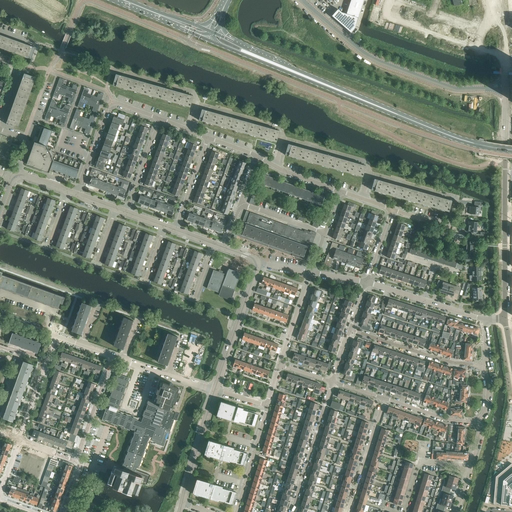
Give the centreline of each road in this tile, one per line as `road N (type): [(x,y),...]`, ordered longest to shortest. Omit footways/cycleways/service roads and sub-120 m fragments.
road 1 (secondary): [(485,145),(255,55)]
road 2 (tertiary): [(505,89),(453,89),(381,63),(301,0)]
road 3 (tertiary): [(505,319),(505,89)]
road 4 (residential): [(392,209),(448,225),(455,200),(373,175)]
road 5 (residential): [(159,118),(110,101),(75,194)]
road 6 (residential): [(349,330),(483,366)]
road 7 (residential): [(332,381),(291,511)]
road 8 (unclassified): [(214,389),(255,262)]
road 9 (tertiary): [(366,282),(483,320)]
